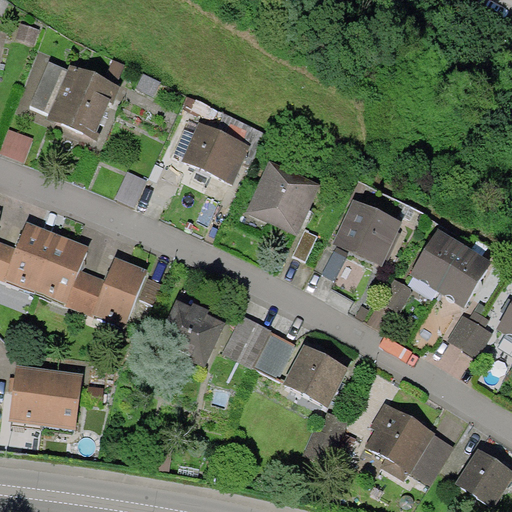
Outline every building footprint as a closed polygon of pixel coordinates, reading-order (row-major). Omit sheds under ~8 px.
[(40,122),(90,142),(111,88),(62,68),(40,122)] [(176,158),(226,186),(246,152),(195,124),(176,158)] [(29,142),(5,132),(0,143),(0,151),(21,161),(29,142)] [(240,215),(289,243),(315,196),(265,169),(240,215)] [(144,180),(123,174),(115,201),(136,208),(144,180)] [(394,238),(341,209),(320,246),(372,276),(394,238)] [(4,250),(0,260),(0,277),(60,303),(70,278),(81,253),(15,225),(4,250)] [(486,269),(428,236),(406,275),(464,307),(486,269)] [(94,288),(83,313),(114,326),(137,271),(106,258),(94,288)] [(94,288),(70,278),(60,303),(83,313),(94,288)] [(511,294),(508,293),(490,326),(511,338),(511,294)] [(482,334),(457,320),(442,346),(467,360),(482,334)] [(209,375),(235,389),(264,336),(239,322),(209,375)] [(275,382),(323,408),(340,379),(292,352),(275,382)] [(4,424),(70,430),(75,376),(9,370),(4,424)] [(308,445),(346,466),(361,439),(323,418),(308,445)] [(372,450),(427,481),(444,449),(389,419),(372,450)] [(453,490),(489,510),(506,480),(470,459),(453,490)]
